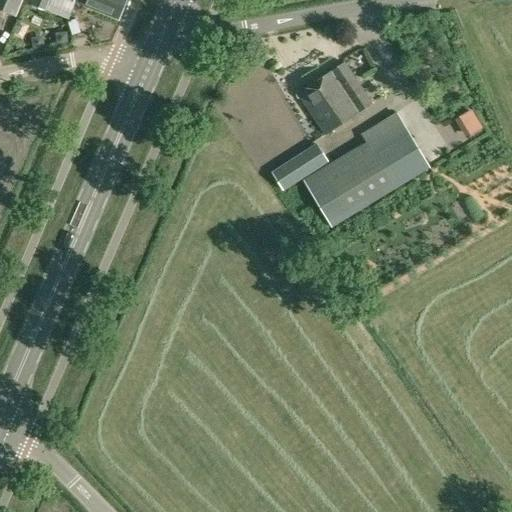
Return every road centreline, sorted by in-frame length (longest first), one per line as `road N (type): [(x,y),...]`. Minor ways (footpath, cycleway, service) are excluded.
road 1 (secondary): [(4,406),(156,47)]
road 2 (unclassified): [(156,47),(416,0)]
road 3 (unclassified): [(0,75),(156,47)]
road 4 (unclassified): [(103,511),(4,406)]
